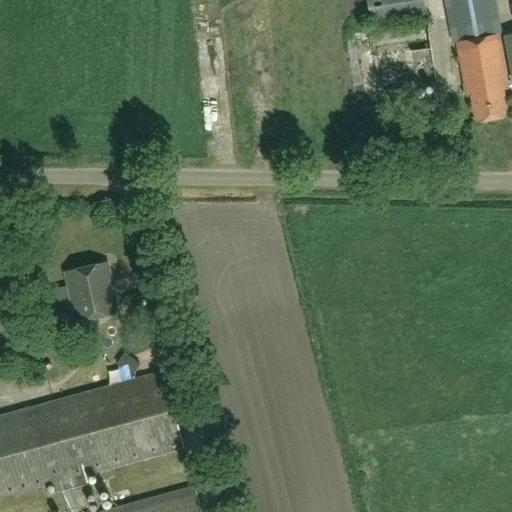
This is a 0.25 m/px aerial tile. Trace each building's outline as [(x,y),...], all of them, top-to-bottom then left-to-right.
[(365,0),(371,32),(426,24),(422,0),(365,0)] [(493,0),(443,0),(453,44),(454,44),(465,97),(471,96),(476,123),(507,117),(502,90),(508,89),(497,34),(500,34),(493,0)] [(511,10),(511,33),(502,35),(511,85),(511,3),(511,4),(511,10)] [(384,76),(438,69),(433,31),(383,38),(385,54),(353,58),(357,93),(386,90),(384,76)] [(203,41),(209,61),(225,56),(219,36),(203,41)] [(386,105),(388,114),(402,111),(400,102),(386,105)] [(112,314),(101,264),(69,271),(81,321),(112,314)] [(0,378),(16,374),(11,352),(0,354),(0,378)] [(116,364),(132,376),(141,363),(124,352),(116,364)]
